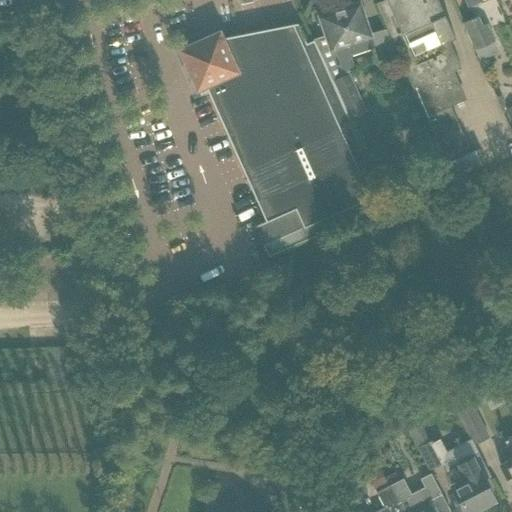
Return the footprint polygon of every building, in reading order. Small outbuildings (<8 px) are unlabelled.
[(461,68),(448,39),(454,36),(437,0),(382,0),(375,3),(447,163),(470,152),(450,106),(458,102),(446,74),(461,68)] [(333,81),(349,118),(366,111),(348,71),(354,69),(349,56),(373,48),(358,2),(319,15),(326,35),(313,39),(333,81)] [(462,22),(474,49),(493,40),(488,29),(484,31),(477,15),(462,22)] [(378,187),(313,40),(306,44),(297,23),(211,40),(209,36),(187,45),(178,49),(196,91),(205,87),(265,221),(254,226),(267,257),(376,212),(371,201),(378,187)] [(469,324),(458,330),(464,342),(475,336),(469,324)] [(45,366),(66,367),(67,349),(46,349),(45,366)] [(458,412),(474,444),(488,436),(471,405),(458,412)] [(503,472),(511,488),(511,434),(503,439),(511,456),(511,458),(500,465),(503,472)] [(440,457),(446,454),(439,441),(433,444),(431,440),(418,447),(429,469),(442,462),(440,457)] [(442,468),(451,485),(457,496),(465,511),(469,511),(493,500),(484,482),(483,479),(490,475),(476,450),(469,453),(456,460),(442,468)] [(402,478),(389,485),(403,511),(433,511),(428,501),(441,494),(430,473),(420,479),(424,487),(411,494),(402,478)] [(403,511),(389,485),(376,492),(384,507),(375,511),(403,511)]
